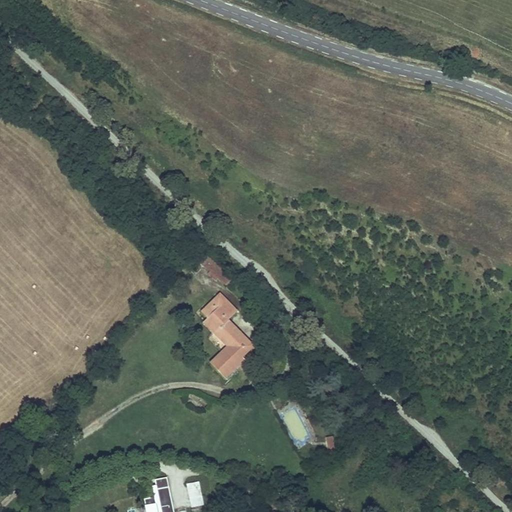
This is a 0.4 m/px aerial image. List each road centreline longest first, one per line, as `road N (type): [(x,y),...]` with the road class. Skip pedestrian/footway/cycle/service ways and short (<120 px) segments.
road 1 (track): [(0,29),(261,266),(507,511)]
road 2 (tertiary): [(200,0),(511,103)]
